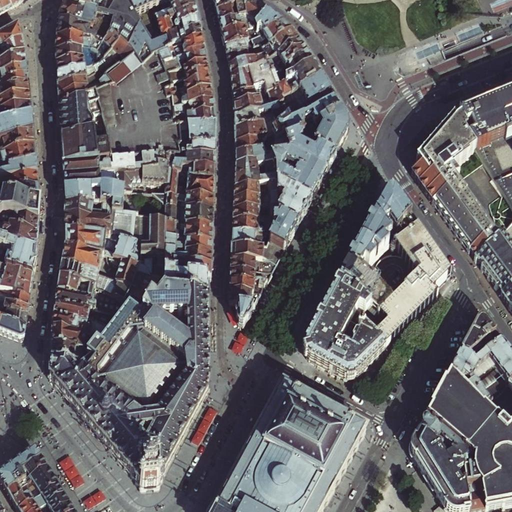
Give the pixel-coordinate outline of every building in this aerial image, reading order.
[(0,0),(0,8),(4,15),(10,11),(17,7),(12,0),(0,0)] [(155,0),(132,0),(126,3),(125,8),(118,6),(116,5),(115,7),(110,18),(97,13),(66,6),(62,16),(59,24),(58,30),(57,41),(94,41),(104,44),(111,35),(119,43),(128,51),(141,27),(135,17),(159,7),(155,0)] [(67,0),(66,6),(97,13),(110,18),(115,7),(94,0),(67,0)] [(120,0),(118,6),(125,8),(126,3),(132,0),(120,0)] [(170,9),(171,12),(193,3),(192,1),(191,0),(166,0),(169,5),(170,9)] [(246,3),(241,0),(240,0),(233,1),(237,18),(240,33),(248,33),(250,33),(249,28),(248,23),(244,6),(246,3)] [(233,1),(214,4),(216,13),(219,27),(232,25),(231,19),(237,18),(233,1)] [(156,19),(158,26),(195,12),(194,7),(193,3),(171,12),(156,19)] [(256,33),(266,17),(262,14),(255,9),(250,6),(246,3),(244,6),(248,23),(251,25),(249,28),(250,33),(256,33)] [(158,26),(163,41),(167,39),(179,35),(178,31),(180,30),(180,29),(198,22),(197,17),(195,12),(158,26)] [(259,41),(282,28),(274,23),(266,17),(256,33),(259,41)] [(220,32),(221,37),(240,33),(237,18),(231,19),(232,25),(219,27),(220,32)] [(179,35),(180,39),(200,31),(199,27),(198,22),(180,29),(180,30),(178,31),(179,35)] [(150,41),(141,27),(128,51),(134,58),(143,68),(144,68),(154,60),(147,49),(150,41)] [(20,37),(18,28),(0,38),(0,52),(21,43),(20,37)] [(262,55),(292,35),(287,32),(282,28),(259,41),(251,45),(253,53),(255,53),(260,52),(262,55)] [(167,39),(173,52),(182,49),(181,43),(186,41),(187,44),(184,45),(185,48),(202,41),(201,36),(200,31),(180,39),(179,35),(167,39)] [(245,46),(251,45),(259,41),(256,33),(250,33),(248,33),(248,36),(250,36),(250,42),(243,44),(240,33),(221,37),(223,44),(225,51),(245,46)] [(57,72),(57,79),(89,71),(100,64),(119,43),(111,35),(104,44),(97,54),(91,61),(57,66),(57,72)] [(265,61),(268,65),(272,63),(276,60),(272,54),(276,51),(280,57),(298,45),(296,41),(292,35),(262,55),(265,61)] [(152,45),(150,41),(147,49),(154,60),(160,57),(173,52),(167,39),(163,41),(152,45)] [(57,48),(56,55),(92,52),(97,54),(104,44),(94,41),(57,41),(57,48)] [(173,52),(176,62),(204,52),(203,47),(202,41),(185,48),(182,49),(173,52)] [(0,67),(25,56),(23,49),(21,43),(0,52),(0,67)] [(58,84),(58,89),(76,85),(90,81),(105,70),(119,58),(125,65),(134,58),(128,51),(119,43),(100,64),(89,71),(57,79),(58,84)] [(278,59),(282,65),(302,52),(301,49),(298,45),(280,57),(278,59)] [(225,55),(226,59),(247,54),(245,46),(225,51),(225,55)] [(278,59),(280,57),(276,51),(272,54),(276,60),(278,59)] [(56,61),(57,66),(91,61),(97,54),(92,52),(56,55),(56,61)] [(160,57),(163,66),(176,63),(176,62),(173,52),(160,57)] [(185,81),(208,73),(207,69),(204,56),(204,52),(176,62),(176,63),(163,66),(168,79),(171,86),(179,84),(185,81)] [(255,53),(257,62),(265,61),(262,55),(260,52),(255,53)] [(304,55),(302,52),(282,65),(275,69),(268,74),(270,80),(273,79),(280,75),(306,58),(304,55)] [(255,53),(253,53),(248,54),(250,64),(257,62),(255,53)] [(228,65),(229,69),(250,64),(248,54),(247,54),(226,59),(228,65)] [(0,80),(26,70),(26,65),(25,56),(0,67),(0,80)] [(59,95),(59,99),(99,87),(106,79),(116,70),(125,65),(119,58),(105,70),(90,81),(76,85),(58,89),(59,95)] [(106,79),(114,89),(115,90),(117,88),(143,68),(134,58),(125,65),(116,70),(106,79)] [(309,62),(306,58),(280,75),(285,84),(313,68),(309,62)] [(282,65),(278,59),(276,60),(272,63),(275,69),(282,65)] [(230,74),(230,79),(249,75),(254,74),(265,67),(268,65),(265,61),(257,62),(250,64),(229,69),(230,74)] [(268,74),(275,69),(272,63),(268,65),(265,67),(268,74)] [(232,96),(232,97),(239,97),(264,91),(266,100),(278,96),(282,104),(290,99),(299,94),(321,81),(316,74),(313,68),(285,84),(286,86),(278,91),(273,79),(270,80),(268,74),(265,67),(254,74),(249,75),(252,90),(238,95),(231,95),(232,96)] [(0,88),(27,79),(26,74),(26,70),(0,80),(0,88)] [(172,102),(210,92),(210,88),(208,78),(208,73),(185,81),(187,88),(184,89),(186,95),(177,97),(176,91),(181,90),(179,84),(171,86),(174,92),(165,94),(167,104),(172,102)] [(231,88),(231,95),(238,95),(252,90),(249,75),(230,79),(231,88)] [(0,96),(28,87),(27,83),(27,79),(0,88),(0,96)] [(59,104),(59,108),(96,97),(107,92),(114,89),(106,79),(99,87),(59,99),(59,104)] [(159,91),(171,86),(168,79),(157,84),(159,91)] [(305,111),(331,96),(326,89),(321,81),(299,94),(290,99),(295,106),(285,112),(287,121),(299,115),(305,111)] [(0,99),(1,99),(3,105),(29,98),(28,93),(28,87),(0,96),(0,99)] [(239,97),(232,97),(232,104),(232,108),(260,101),(266,100),(264,91),(239,97)] [(107,92),(96,97),(106,128),(106,133),(114,132),(107,92)] [(174,112),(212,104),(211,99),(210,92),(172,102),(174,112)] [(511,93),(458,116),(458,117),(469,134),(463,137),(474,153),(502,195),(511,210),(511,93)] [(285,112),(295,106),(290,99),(282,104),(278,96),(266,100),(266,102),(270,101),(272,109),(263,112),(260,101),(232,108),(233,115),(233,122),(263,114),(284,108),(285,112)] [(331,96),(305,111),(299,115),(305,122),(306,122),(312,118),(334,106),(336,105),(333,100),(331,96)] [(61,132),(62,139),(77,137),(78,135),(106,128),(96,97),(59,108),(60,118),(61,132)] [(0,115),(30,108),(29,103),(29,98),(3,105),(0,105),(0,115)] [(175,120),(214,116),(213,111),(212,104),(174,112),(175,120)] [(278,130),(272,135),(276,142),(285,137),(289,144),(296,141),(305,136),(302,130),(312,124),(316,131),(320,129),(340,118),(338,114),(335,108),(334,106),(312,118),(306,122),(305,122),(291,127),(287,121),(278,130)] [(0,128),(7,126),(31,120),(30,114),(30,108),(0,115),(0,128)] [(234,128),(234,133),(264,128),(275,121),(274,116),(285,112),(284,108),(263,114),(233,122),(234,128)] [(275,121),(278,130),(287,121),(285,112),(274,116),(275,121)] [(291,127),(305,122),(299,115),(287,121),(291,127)] [(179,128),(215,128),(215,122),(214,116),(175,120),(176,129),(179,128)] [(495,231),(491,235),(454,182),(460,178),(454,170),(469,160),(467,158),(474,153),(463,137),(469,134),(458,117),(436,142),(418,162),(423,168),(412,176),(417,184),(425,194),(455,236),(458,240),(475,263),(511,228),(511,210),(502,195),(484,213),(495,231)] [(314,151),(335,162),(346,142),(347,140),(348,137),(348,134),(347,132),(346,129),(341,120),(340,118),(320,129),(322,133),(318,141),(319,142),(314,151)] [(0,146),(33,136),(32,128),(31,120),(7,126),(0,128),(0,146)] [(62,153),(63,168),(111,164),(106,133),(106,128),(78,135),(77,137),(62,139),(62,153)] [(179,148),(215,148),(215,139),(215,128),(179,128),(181,144),(178,145),(179,148)] [(234,140),(235,146),(261,141),(267,139),(264,128),(234,133),(234,140)] [(0,159),(34,149),(33,143),(33,136),(0,146),(0,159)] [(269,151),(267,139),(261,141),(263,152),(269,151)] [(236,158),(263,152),(261,141),(235,146),(235,152),(236,158)] [(289,144),(284,146),(289,159),(326,179),(331,169),(335,162),(314,151),(296,141),(289,144)] [(284,146),(275,149),(277,158),(265,160),(264,155),(270,154),(270,151),(269,151),(263,152),(236,158),(235,165),(235,170),(271,163),(289,159),(284,146)] [(181,158),(214,160),(215,154),(215,148),(179,148),(181,158)] [(0,173),(1,173),(7,172),(36,165),(35,158),(34,149),(0,159),(0,173)] [(181,170),(214,172),(214,167),(214,160),(181,158),(176,158),(164,159),(164,169),(168,170),(168,175),(177,175),(180,176),(181,170)] [(277,188),(311,206),(316,196),(320,188),(326,179),(289,159),(271,163),(276,176),(277,188)] [(64,174),(64,180),(124,176),(126,176),(138,177),(157,174),(156,169),(153,168),(152,160),(141,161),(142,171),(134,172),(134,162),(111,164),(63,168),(64,174)] [(235,176),(235,181),(276,176),(271,163),(235,170),(235,176)] [(0,181),(37,178),(36,172),(36,165),(7,172),(8,179),(0,181)] [(131,187),(166,190),(168,175),(168,170),(164,169),(156,169),(157,174),(138,177),(126,176),(125,187),(131,187)] [(188,180),(214,183),(214,177),(214,172),(181,170),(180,176),(185,176),(186,180),(188,180)] [(175,194),(175,189),(177,175),(168,175),(166,190),(165,194),(165,198),(168,198),(174,198),(175,194)] [(65,189),(65,192),(104,190),(116,194),(125,194),(131,195),(131,191),(131,187),(125,187),(126,176),(124,176),(64,180),(64,185),(65,189)] [(235,193),(277,188),(276,176),(235,181),(235,188),(235,193)] [(0,189),(1,190),(38,191),(38,185),(37,178),(0,181),(0,189)] [(188,200),(213,202),(214,198),(214,183),(188,180),(186,192),(181,191),(181,190),(175,189),(175,194),(174,198),(188,200)] [(235,199),(235,203),(277,199),(277,188),(235,193),(235,199)] [(279,221),(297,231),(299,228),(304,219),(309,209),(311,206),(277,188),(277,199),(285,204),(282,209),(278,207),(278,211),(279,220),(279,221)] [(0,197),(40,205),(39,199),(38,191),(1,190),(0,189),(0,197)] [(65,201),(66,207),(114,208),(113,216),(123,217),(125,194),(116,194),(104,190),(65,192),(65,201)] [(0,216),(38,224),(39,215),(40,205),(0,197),(0,216)] [(164,209),(167,209),(168,198),(165,198),(153,197),(164,207),(164,209)] [(405,212),(395,197),(389,198),(386,199),(377,215),(376,217),(396,245),(418,230),(405,212)] [(167,209),(186,211),(188,200),(174,198),(168,198),(167,209)] [(234,209),(234,214),(278,211),(278,207),(277,199),(235,203),(234,209)] [(186,211),(213,214),(213,207),(213,202),(188,200),(186,211)] [(66,213),(66,219),(111,223),(113,216),(114,208),(66,207),(66,213)] [(165,224),(213,230),(213,223),(213,214),(186,211),(167,209),(165,224)] [(234,220),(233,226),(258,225),(264,225),(273,224),(279,224),(279,221),(279,220),(278,211),(234,214),(234,220)] [(0,227),(37,238),(38,231),(38,224),(0,216),(0,227)] [(66,227),(66,234),(111,238),(136,246),(137,234),(135,233),(135,224),(146,226),(147,250),(151,252),(151,222),(150,221),(123,217),(113,216),(111,223),(66,219),(66,227)] [(359,274),(365,265),(369,270),(376,262),(393,248),(396,245),(376,217),(371,226),(365,237),(361,245),(353,259),(349,266),(358,274),(359,274)] [(269,247),(284,255),(287,250),(290,244),(294,237),(297,231),(279,221),(279,224),(273,224),(275,233),(273,238),(269,247)] [(165,240),(212,246),(212,242),(165,236),(165,224),(151,222),(151,252),(147,250),(142,248),(143,265),(147,265),(147,257),(156,257),(158,259),(158,271),(154,271),(153,282),(161,286),(165,288),(165,277),(165,263),(165,252),(165,240)] [(165,236),(212,242),(213,237),(213,230),(165,224),(165,236)] [(233,237),(273,238),(275,233),(273,224),(264,225),(264,234),(258,233),(258,225),(233,226),(233,232),(233,237)] [(0,243),(36,254),(37,247),(37,238),(0,227),(0,243)] [(511,228),(475,263),(491,285),(509,311),(511,315),(511,228)] [(437,292),(451,278),(418,230),(396,245),(393,248),(416,281),(392,305),(378,318),(365,335),(385,352),(439,301),(434,296),(437,292)] [(65,250),(63,267),(109,283),(113,272),(116,269),(118,265),(122,266),(115,286),(120,287),(136,293),(132,302),(139,306),(147,310),(152,301),(157,292),(161,286),(153,282),(154,271),(154,265),(147,265),(143,265),(142,248),(136,246),(111,238),(66,234),(65,250)] [(232,244),(232,250),(267,252),(269,247),(273,238),(233,237),(232,244)] [(185,254),(212,258),(212,251),(212,246),(165,240),(165,252),(183,254),(185,254)] [(0,269),(33,279),(33,274),(35,264),(36,257),(36,254),(0,243),(0,269)] [(231,269),(231,275),(272,277),(273,275),(281,261),(284,255),(269,247),(267,252),(232,250),(232,257),(231,269)] [(179,256),(182,256),(183,254),(165,252),(165,263),(179,265),(179,256)] [(184,266),(212,269),(212,263),(212,258),(185,254),(184,266)] [(207,281),(211,282),(211,275),(212,269),(184,266),(179,265),(165,263),(165,277),(207,281)] [(358,274),(349,266),(345,275),(340,282),(370,310),(378,318),(392,305),(374,285),(373,286),(359,274),(358,274)] [(62,273),(61,279),(92,290),(108,296),(127,307),(131,301),(132,302),(136,293),(120,287),(116,297),(112,295),(109,292),(107,291),(109,286),(112,288),(113,285),(109,283),(63,267),(62,273)] [(0,294),(29,303),(31,291),(33,279),(0,269),(0,294)] [(231,281),(231,285),(253,285),(259,286),(259,290),(263,292),(264,292),(266,289),(272,277),(231,275),(231,281)] [(168,297),(207,302),(207,299),(207,285),(207,281),(165,277),(165,288),(161,286),(157,292),(165,296),(168,297)] [(59,287),(58,295),(88,301),(92,290),(61,279),(59,287)] [(312,334),(308,343),(307,346),(306,350),(307,352),(307,354),(307,356),(308,358),(309,360),(310,361),(312,363),(313,364),(314,366),(317,367),(319,369),(330,375),(343,382),(346,384),(354,382),(385,352),(365,335),(356,326),(370,310),(340,282),(312,334)] [(230,290),(230,294),(253,297),(253,285),(231,285),(230,290)] [(259,286),(253,285),(253,297),(260,298),(261,298),(262,295),(263,292),(259,290),(259,286)] [(57,300),(56,305),(109,316),(119,320),(129,308),(127,307),(108,296),(92,290),(88,301),(58,295),(57,300)] [(0,305),(27,313),(28,308),(29,303),(0,294),(0,305)] [(230,302),(229,309),(252,314),(254,314),(257,307),(260,298),(253,297),(230,294),(230,302)] [(138,488),(139,488),(140,491),(141,493),(142,493),(150,493),(157,492),(159,492),(160,491),(161,490),(160,485),(161,485),(163,482),(163,479),(162,479),(164,476),(165,476),(168,471),(181,446),(190,428),(200,410),(205,401),(209,393),(208,360),(208,342),(207,316),(207,302),(168,297),(165,296),(157,303),(152,301),(147,310),(139,306),(135,314),(131,311),(100,349),(97,347),(86,362),(51,356),(50,381),(50,383),(52,383),(55,387),(55,388),(67,402),(81,419),(94,434),(108,450),(121,467),(132,479),(134,480),(135,482),(135,486),(138,488)] [(0,313),(26,320),(27,316),(27,313),(0,305),(0,313)] [(56,311),(55,318),(84,322),(90,325),(109,333),(119,320),(109,316),(56,305),(56,311)] [(229,309),(229,310),(238,329),(244,330),(245,327),(251,316),(252,314),(229,309)] [(0,323),(0,324),(24,332),(25,326),(26,320),(0,313),(0,323)] [(54,324),(53,331),(80,336),(81,330),(87,332),(90,325),(84,322),(55,318),(54,324)] [(0,325),(0,335),(10,339),(20,343),(23,341),(23,340),(24,332),(0,324),(0,325)] [(52,352),(51,356),(86,362),(97,347),(109,333),(90,325),(87,332),(81,330),(80,336),(53,331),(52,337),(52,344),(52,352)] [(482,326),(478,326),(461,357),(468,360),(496,339),(493,335),(486,326),(482,326)] [(499,344),(496,339),(468,360),(474,368),(501,347),(499,344)] [(456,366),(450,378),(470,398),(483,413),(483,412),(508,389),(511,385),(511,360),(507,354),(501,347),(474,368),(468,360),(461,357),(456,366)] [(443,390),(427,421),(465,454),(465,455),(472,461),(462,469),(466,491),(481,489),(484,511),(496,511),(511,509),(511,429),(508,433),(496,422),(495,423),(483,412),(483,413),(470,398),(450,378),(443,390)] [(214,511),(323,511),(366,434),(321,410),(283,389),(217,510),(216,511),(215,511),(214,511)] [(508,433),(511,429),(511,393),(508,389),(483,412),(495,423),(496,422),(508,433)] [(423,428),(418,436),(462,469),(472,461),(465,455),(465,454),(427,421),(423,428)] [(416,441),(413,447),(411,450),(411,453),(411,456),(412,458),(413,461),(431,490),(444,511),(469,511),(466,491),(462,469),(418,436),(416,441)] [(37,455),(35,453),(12,470),(2,477),(0,478),(0,484),(7,497),(17,491),(27,484),(21,475),(41,462),(37,455)] [(44,467),(41,462),(21,475),(27,484),(47,472),(44,467)] [(48,473),(47,472),(27,484),(17,491),(23,500),(21,501),(27,510),(58,490),(53,481),(48,473)] [(466,491),(469,511),(484,511),(481,489),(466,491)] [(59,492),(58,490),(27,510),(23,511),(42,511),(44,511),(64,511),(70,508),(65,501),(59,492)] [(17,491),(7,497),(11,503),(13,506),(21,501),(23,500),(17,491)] [(13,506),(16,511),(23,511),(27,510),(21,501),(13,506)]
